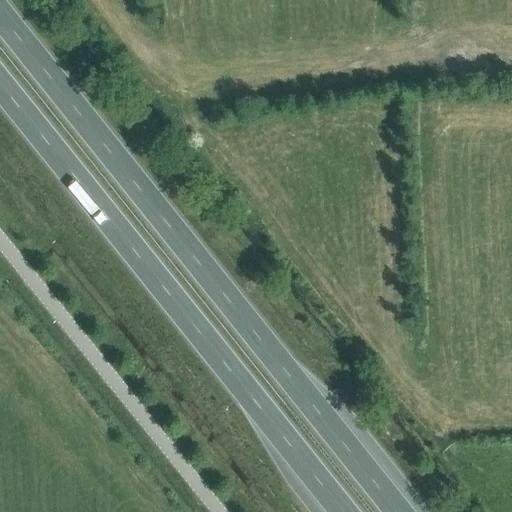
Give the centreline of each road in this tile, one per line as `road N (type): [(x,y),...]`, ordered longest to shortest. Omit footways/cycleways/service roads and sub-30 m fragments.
road 1 (trunk): [(396,511),(0,18)]
road 2 (trunk): [(0,88),(341,511)]
